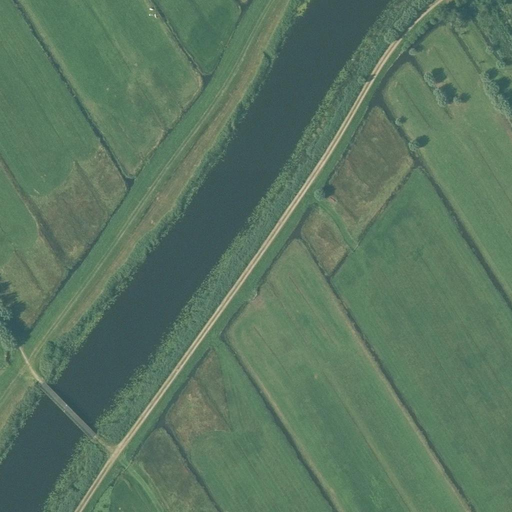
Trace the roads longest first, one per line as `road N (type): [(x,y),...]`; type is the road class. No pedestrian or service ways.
road 1 (track): [(111,454),(237,286),(378,66),(439,0)]
road 2 (track): [(111,454),(27,364)]
